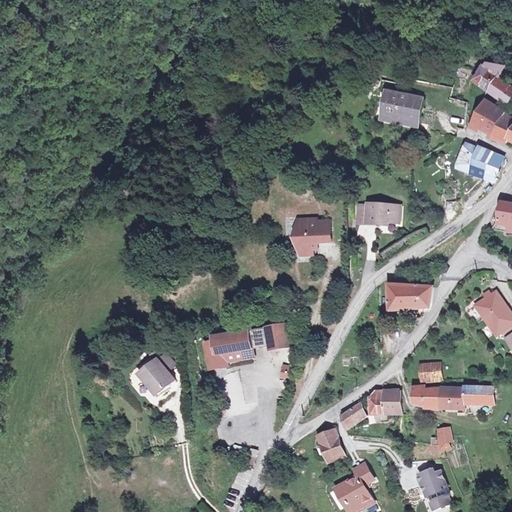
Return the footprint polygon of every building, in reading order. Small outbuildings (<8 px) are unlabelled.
[(491,74),(500,67),(481,62),(479,64),(469,80),(477,85),(484,70),(491,74)] [(507,72),(500,67),(491,74),(494,75),(502,80),(507,72)] [(478,86),(491,74),(484,70),(477,85),(478,86)] [(478,86),(485,91),(490,82),(494,75),(491,74),(478,86)] [(502,80),(494,75),(490,82),(508,95),(511,89),(511,83),(510,82),(509,84),(506,83),(502,80)] [(503,103),(508,95),(490,82),(485,91),(503,103)] [(421,94),(384,87),(379,112),(416,121),(421,94)] [(492,134),(500,107),(479,99),(470,128),(492,134)] [(500,107),(492,134),(505,139),(511,141),(511,111),(503,108),(500,107)] [(505,139),(492,134),(490,139),(504,143),(505,139)] [(478,149),(466,146),(458,170),(495,183),(503,157),(478,148),(478,149)] [(444,200),(456,199),(456,188),(443,189),(444,200)] [(396,221),(396,203),(364,204),(364,207),(355,207),(356,225),(377,225),(377,221),(396,221)] [(511,206),(499,204),(496,223),(506,224),(504,233),(511,234),(511,206)] [(311,220),(311,217),(292,218),(293,229),(290,232),(291,240),(294,243),(295,254),(310,254),(309,247),(314,247),(314,241),(327,240),(325,218),(311,220)] [(406,287),(405,287),(405,311),(428,310),(431,290),(410,288),(409,286),(406,285),(406,287)] [(388,312),(405,311),(405,287),(388,286),(388,312)] [(511,328),(511,319),(494,295),(489,298),(485,302),(473,310),(472,313),(477,319),(479,320),(481,319),(495,339),(511,328)] [(405,311),(405,319),(422,319),(427,313),(428,310),(405,311)] [(388,320),(405,319),(405,311),(388,312),(388,320)] [(279,316),(270,318),(272,326),(281,325),(279,316)] [(286,343),(282,324),(281,325),(272,326),(210,339),(211,343),(202,345),(207,368),(225,365),(252,359),(251,350),(267,347),(286,343)] [(171,367),(162,356),(137,375),(148,388),(150,386),(157,394),(173,382),(165,372),(171,367)] [(441,381),(440,362),(418,364),(420,382),(441,381)] [(281,378),(295,379),(296,365),(282,364),(281,378)] [(226,369),(225,365),(207,368),(208,373),(226,369)] [(157,394),(150,386),(148,388),(154,396),(157,394)] [(421,410),(441,411),(442,391),(428,390),(427,387),(416,388),(413,404),(421,410)] [(464,390),(464,393),(463,407),(492,407),(492,390),(464,390)] [(442,391),(441,411),(461,412),(463,412),(463,407),(464,393),(442,391)] [(401,395),(377,393),(372,401),(374,418),(402,417),(401,395)] [(370,421),(365,409),(342,418),(346,430),(370,421)] [(338,439),(335,430),(317,437),(321,446),(338,439)] [(440,446),(448,446),(453,445),(452,432),(440,432),(440,444),(440,446)] [(345,456),(338,439),(321,446),(328,463),(345,456)] [(371,480),(363,467),(353,473),(356,478),(337,489),(347,505),(344,507),(347,511),(355,511),(371,503),(364,489),(362,486),(364,484),(371,480)] [(414,482),(417,492),(420,491),(422,497),(426,496),(427,501),(429,508),(430,511),(440,511),(443,511),(440,503),(443,502),(445,502),(438,479),(430,482),(428,477),(417,480),(414,482)]
